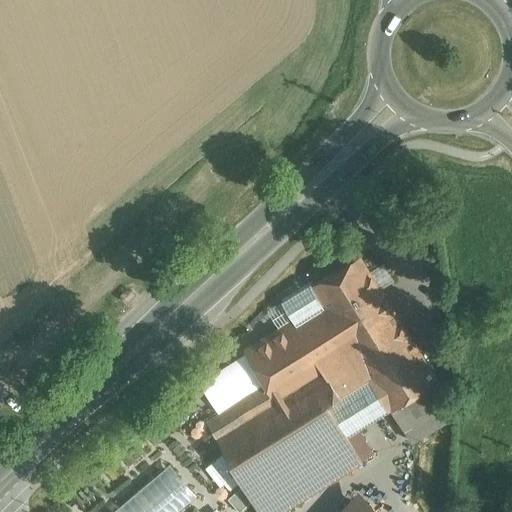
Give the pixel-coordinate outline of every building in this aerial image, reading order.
[(369,269),(361,255),(313,285),(326,307),(346,339),(394,309),(379,285),(369,269)] [(382,261),(369,269),(379,285),(392,277),(382,261)] [(311,283),(282,301),(291,314),(296,323),(295,323),(297,325),(326,307),(313,285),(311,283)] [(276,323),(291,314),(282,301),(267,310),(276,323)] [(326,307),(297,325),(341,396),(370,378),(346,339),(326,307)] [(393,409),(439,380),(394,309),(346,339),(370,378),(387,405),(390,410),(393,409)] [(297,325),(295,323),(248,352),(267,383),(247,395),(219,413),(206,421),(223,448),(232,463),(233,463),(329,404),(341,396),(297,325)] [(198,379),(219,413),(247,395),(227,361),(198,379)] [(329,404),(346,432),(387,405),(370,378),(341,396),(329,404)] [(439,380),(393,409),(413,441),(455,415),(439,380)] [(329,404),(233,463),(263,511),(279,511),(363,459),(346,432),(329,404)] [(211,455),(223,448),(206,421),(195,428),(211,455)] [(128,443),(115,454),(130,470),(149,455),(145,451),(151,445),(144,437),(132,448),(128,443)] [(130,480),(150,508),(191,480),(171,452),(130,480)] [(364,511),(355,503),(346,511),(364,511)]
